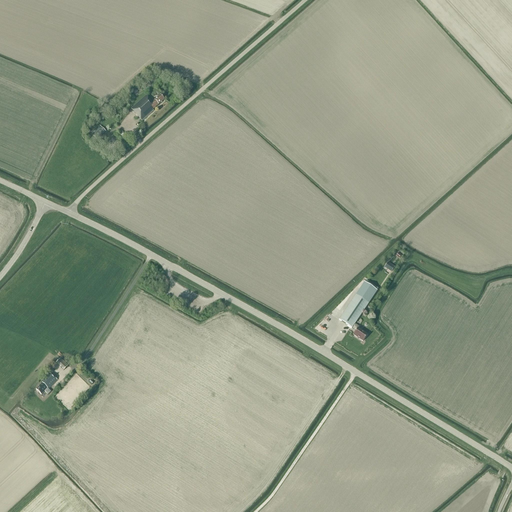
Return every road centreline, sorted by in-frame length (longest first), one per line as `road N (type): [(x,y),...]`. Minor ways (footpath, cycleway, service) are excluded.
road 1 (tertiary): [(511,468),(285,330),(69,213)]
road 2 (unclassified): [(69,213),(305,0)]
road 3 (track): [(352,370),(386,338),(377,309),(408,258),(467,277),(511,271)]
road 4 (track): [(255,511),(355,372)]
